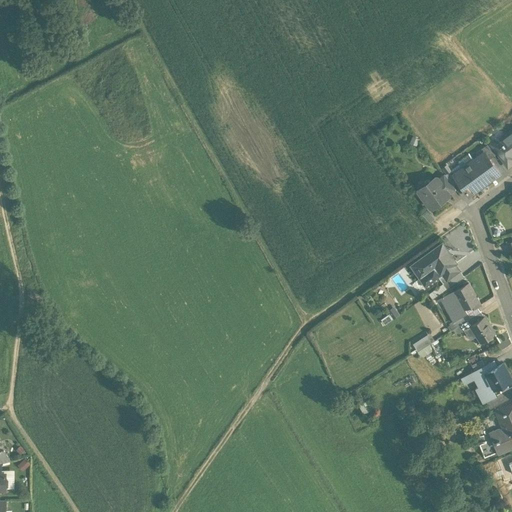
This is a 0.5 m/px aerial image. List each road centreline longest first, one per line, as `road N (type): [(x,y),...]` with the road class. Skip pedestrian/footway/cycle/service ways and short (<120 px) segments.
road 1 (track): [(130,0),(309,320)]
road 2 (track): [(418,246),(306,322),(173,511)]
road 3 (track): [(77,511),(8,408),(23,292),(0,196)]
road 4 (residential): [(511,315),(473,210),(511,182)]
